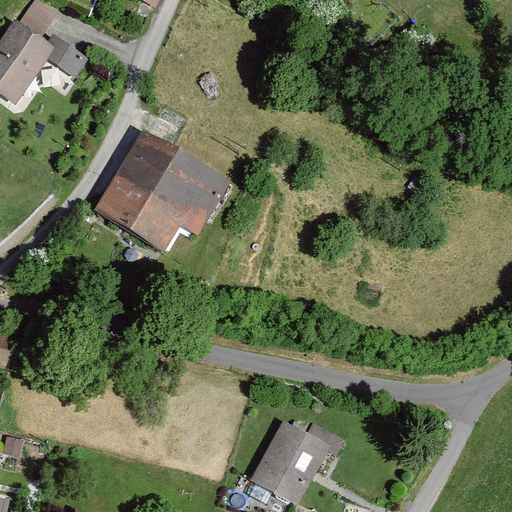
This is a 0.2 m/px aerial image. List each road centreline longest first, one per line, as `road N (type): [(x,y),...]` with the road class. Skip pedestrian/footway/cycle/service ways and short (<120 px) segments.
road 1 (unclassified): [(474,388),(386,387),(0,306)]
road 2 (residential): [(0,276),(55,229),(102,166),(173,0)]
road 3 (residential): [(420,511),(456,449),(474,388)]
